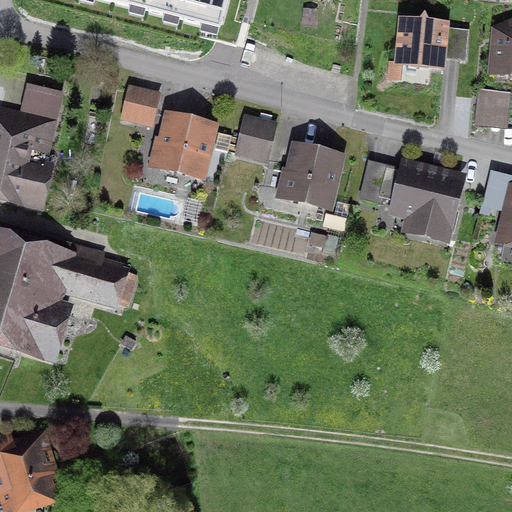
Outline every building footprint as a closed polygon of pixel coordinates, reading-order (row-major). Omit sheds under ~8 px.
[(224,0),(115,0),(217,26),(224,0)] [(444,31),(394,25),(388,72),(438,79),(444,31)] [(511,25),(490,36),(481,80),(511,83),(511,25)] [(466,37),(448,35),(445,63),(463,65),(466,37)] [(19,121),(53,129),(60,101),(26,92),(19,121)] [(155,101),(128,94),(119,128),(146,135),(155,101)] [(507,101),(477,98),(474,133),(505,136),(507,101)] [(45,164),(53,129),(19,121),(0,115),(0,210),(12,214),(14,208),(37,214),(50,166),(45,164)] [(212,132),(161,119),(147,174),(198,187),(212,132)] [(273,129),(242,122),(232,162),(263,169),(273,129)] [(338,162),(287,151),(275,206),(326,217),(338,162)] [(442,249),(459,183),(397,167),(384,220),(402,224),(398,238),(442,249)] [(511,194),(506,193),(493,248),(511,253),(511,194)] [(122,273),(0,236),(0,361),(35,372),(37,366),(48,370),(66,310),(55,307),(58,296),(111,312),(122,273)] [(7,442),(0,442),(0,511),(39,511),(57,506),(40,438),(8,448),(7,442)]
